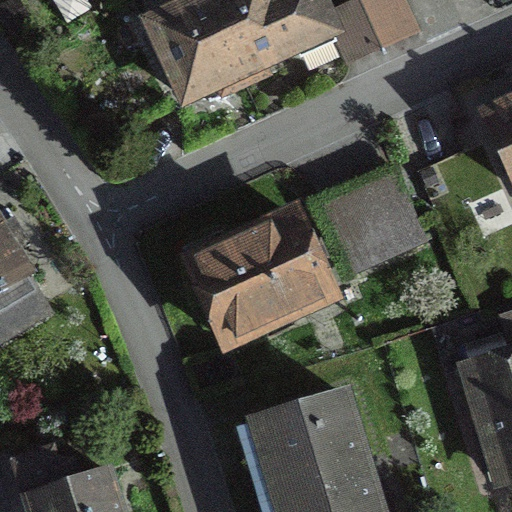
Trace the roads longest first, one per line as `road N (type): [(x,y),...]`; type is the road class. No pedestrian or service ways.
road 1 (residential): [(92,227),(511,35)]
road 2 (residential): [(92,227),(196,511)]
road 3 (residential): [(0,85),(92,227)]
